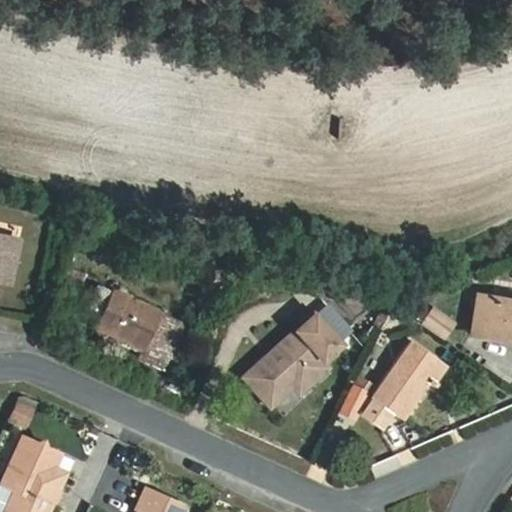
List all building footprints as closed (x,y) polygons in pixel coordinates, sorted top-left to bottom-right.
[(0,279),(13,283),(25,237),(0,231),(0,279)] [(179,323),(112,290),(92,328),(160,361),(179,323)] [(466,337),(511,345),(511,342),(511,298),(473,292),(466,337)] [(429,304),(416,324),(441,340),(454,321),(429,304)] [(264,410),(289,391),(296,384),(303,391),(330,369),(322,357),(340,342),(315,312),(236,375),(264,410)] [(447,368),(410,342),(359,413),(382,428),(393,413),(402,419),(430,380),(435,384),(447,368)] [(296,384),(289,391),(295,398),(303,391),(296,384)] [(4,419),(21,427),(31,406),(15,398),(4,419)] [(7,511),(49,511),(67,471),(55,465),(61,451),(24,435),(10,466),(19,487),(7,511)] [(184,511),(187,508),(152,492),(142,511),(140,511),(135,510),(134,511),(184,511)]
